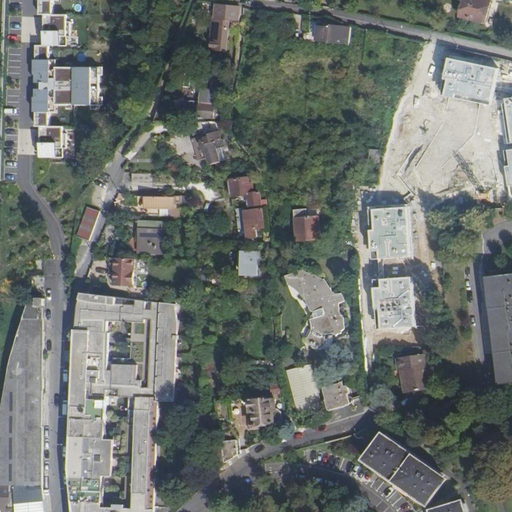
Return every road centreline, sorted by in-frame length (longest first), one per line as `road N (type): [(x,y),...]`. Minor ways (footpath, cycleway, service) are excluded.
road 1 (unclassified): [(241,2),(511,54)]
road 2 (unclassified): [(62,511),(58,287)]
road 3 (residential): [(511,232),(474,255),(486,394)]
road 4 (unclassified): [(378,511),(334,479),(242,474)]
road 5 (unclassified): [(372,422),(299,438),(254,456),(242,474)]
